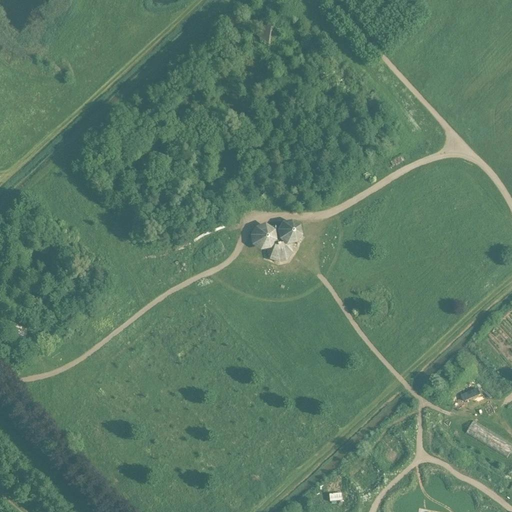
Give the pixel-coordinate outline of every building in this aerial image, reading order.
[(270,27),(264,37),(272,42),(278,32),(270,27)] [(378,167),(382,172),(388,166),(384,161),(378,167)] [(259,229),(254,236),(256,244),(262,248),(270,247),(271,253),(278,258),(286,256),(290,249),(289,243),(296,242),(301,235),(299,227),(293,222),(285,224),(284,226),(268,229),(267,228),(259,229)] [(504,462),(511,450),(474,421),(465,433),(504,462)] [(425,430),(426,447),(441,446),(440,429),(425,430)] [(400,454),(409,448),(402,437),(393,443),(400,454)] [(387,454),(386,457),(387,460),(390,462),(393,462),(395,461),(397,459),(398,456),(397,453),(394,451),(391,450),(389,452),(387,454)] [(329,495),(329,502),(342,500),(341,493),(329,495)]
